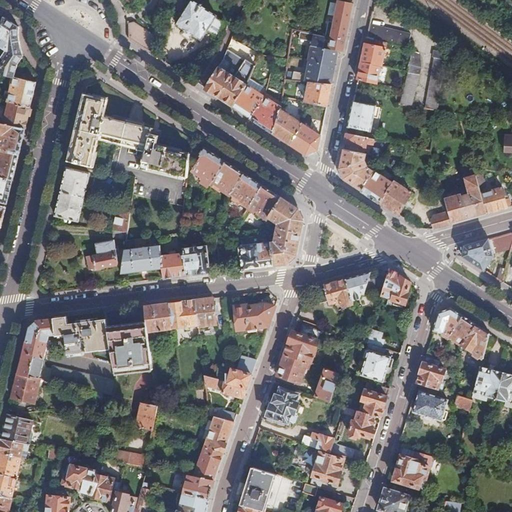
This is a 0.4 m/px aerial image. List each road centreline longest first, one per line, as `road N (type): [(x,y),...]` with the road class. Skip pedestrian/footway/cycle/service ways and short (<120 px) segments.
road 1 (secondary): [(71,32),(321,193)]
road 2 (unclassified): [(9,312),(301,276)]
road 3 (unclassified): [(9,312),(71,32)]
road 4 (residential): [(301,276),(218,511)]
road 5 (residential): [(441,275),(367,511)]
road 6 (residential): [(364,0),(321,193)]
